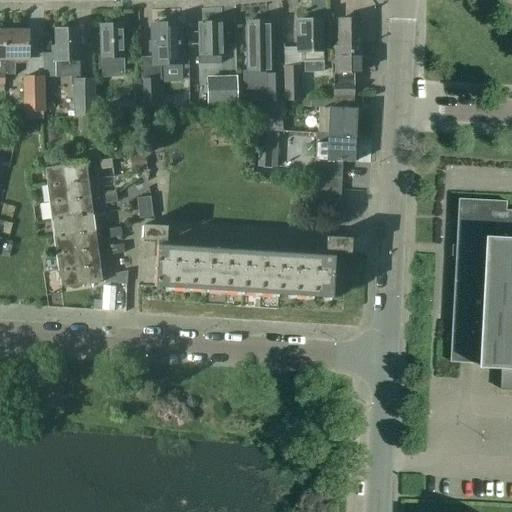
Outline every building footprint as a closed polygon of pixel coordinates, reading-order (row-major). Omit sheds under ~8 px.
[(332,87),(332,97),(354,97),(354,74),(360,74),(360,21),(337,21),(338,48),(331,48),(331,74),(334,74),(334,87),(332,87)] [(323,71),(322,52),(322,22),(300,22),(300,35),(296,35),(297,53),(300,52),(300,63),(303,63),(303,72),(323,71)] [(270,72),(269,23),(245,23),(246,55),(246,73),(270,72)] [(151,25),(153,58),(153,66),(162,66),(181,65),(179,24),(151,25)] [(222,55),(222,24),(198,24),(198,56),(201,56),(201,65),(220,64),(220,55),(222,55)] [(99,27),(100,59),(100,77),(122,76),(122,58),(124,58),(123,26),(99,27)] [(79,61),(78,30),(75,30),(75,28),(66,28),(66,31),(54,31),(54,48),(51,48),(51,62),(55,62),(55,78),(79,77),(78,61),(79,61)] [(3,31),(4,61),(28,61),(27,31),(3,31)] [(302,100),(301,66),(284,67),(285,101),(302,100)] [(284,101),(283,73),(266,74),(267,101),(284,101)] [(43,78),(23,78),(24,112),(26,112),(26,120),(43,120),(42,112),(44,112),(43,78)] [(73,79),(73,117),(95,117),(94,79),(73,79)] [(235,79),(207,80),(207,105),(235,105),(235,79)] [(157,80),(141,80),(143,112),(159,111),(157,82),(157,80)] [(354,97),(332,97),(325,99),(312,100),(311,108),(319,108),(317,134),(355,136),(357,110),(354,110),(354,97)] [(136,101),(116,102),(116,115),(137,114),(136,101)] [(284,119),(284,115),(283,102),(261,104),(262,119),(261,119),(260,131),(271,132),(271,131),(284,132),(283,119),(284,119)] [(260,143),(270,143),(271,144),(271,139),(271,132),(260,131),(260,143)] [(315,161),(319,161),(318,177),(340,178),(341,162),(354,163),(355,136),(317,134),(316,134),(316,144),(315,161)] [(129,155),(132,172),(147,170),(144,153),(129,155)] [(99,162),(100,170),(112,168),(111,160),(99,162)] [(47,186),(88,181),(85,163),(44,169),(47,186)] [(342,178),(340,178),(318,177),(317,177),(317,190),(341,191),(342,178)] [(88,181),(47,186),(49,203),(90,197),(88,181)] [(317,190),(317,202),(341,203),(341,191),(317,190)] [(103,196),(104,204),(117,203),(116,194),(103,196)] [(139,216),(152,214),(149,195),(137,196),(139,216)] [(90,197),(49,203),(51,220),(92,214),(90,197)] [(453,322),(451,363),(460,363),(483,364),(483,368),(498,369),(502,369),(501,391),(511,391),(511,211),(493,210),(494,201),(460,200),(459,217),(453,322)] [(341,203),(317,202),(316,215),(340,216),(341,203)] [(92,214),(51,220),(54,236),(95,231),(92,214)] [(154,287),(277,295),(330,298),(333,252),(349,253),(350,239),(326,237),(325,256),(165,246),(166,227),(142,226),(141,240),(157,241),(154,287)] [(108,229),(109,238),(121,236),(120,228),(108,229)] [(95,231),(54,236),(56,253),(97,248),(95,231)] [(110,246),(111,255),(124,253),(123,245),(110,246)] [(97,248),(56,253),(58,270),(99,265),(97,248)] [(99,265),(58,270),(61,288),(102,282),(99,265)]
